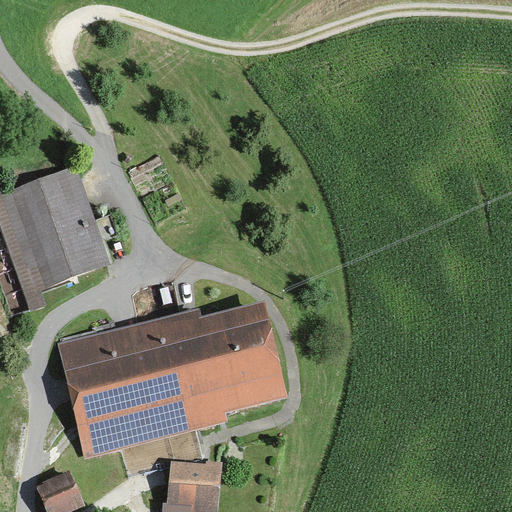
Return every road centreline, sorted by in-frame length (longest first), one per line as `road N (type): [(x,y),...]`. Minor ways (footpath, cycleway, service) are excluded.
road 1 (track): [(115,186),(100,124),(72,68),(77,30),(128,23),(232,54),(278,51),(423,12),(511,19)]
road 2 (track): [(115,186),(141,232),(141,279),(54,336),(43,361),(29,511)]
road 3 (track): [(115,186),(82,137),(15,78),(0,52)]
